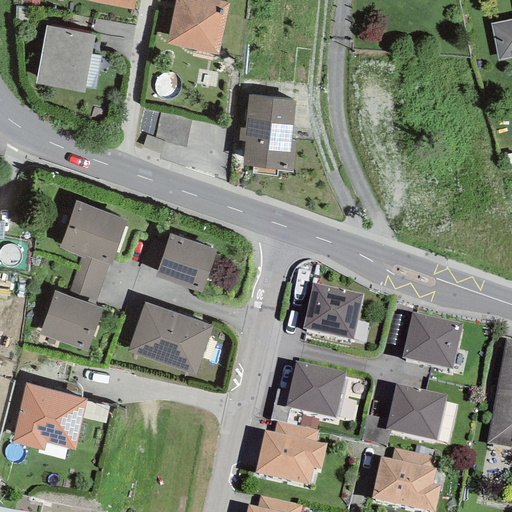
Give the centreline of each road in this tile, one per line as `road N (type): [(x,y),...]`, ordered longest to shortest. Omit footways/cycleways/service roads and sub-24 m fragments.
road 1 (unknown): [(115,258),(324,354),(395,368)]
road 2 (residential): [(284,227),(217,511)]
road 3 (tertiary): [(511,306),(284,227)]
road 4 (tertiary): [(284,227),(120,170)]
road 5 (residential): [(120,170),(151,0)]
road 6 (tertiary): [(120,170),(3,119)]
